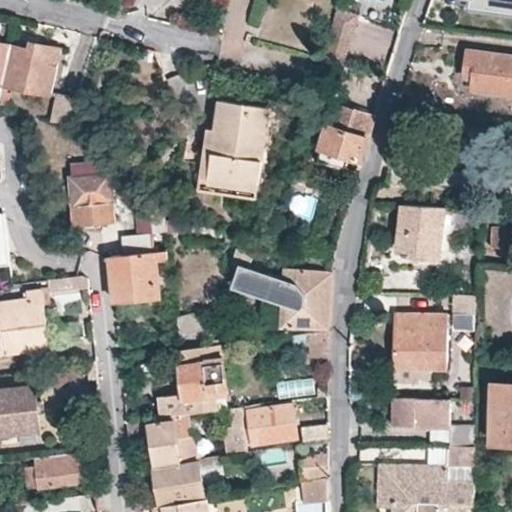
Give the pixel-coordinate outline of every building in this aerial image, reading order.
[(380,54),(391,56),(398,28),(389,26),(380,54)] [(335,36),(328,33),(321,60),(328,61),(331,54),(335,36)] [(0,82),(6,83),(12,45),(0,42),(0,82)] [(34,43),(31,50),(40,52),(43,44),(34,43)] [(12,45),(6,83),(36,90),(51,94),(61,48),(43,44),(40,52),(31,50),(12,45)] [(511,56),(466,50),(462,76),(471,77),(470,88),(511,93),(511,56)] [(341,65),(344,66),(353,68),(355,58),(343,55),(341,65)] [(369,73),(372,62),(355,58),(353,68),(369,73)] [(321,60),(317,77),(339,82),(344,66),(341,65),(328,61),(321,60)] [(372,62),(369,73),(385,77),(389,67),(372,62)] [(79,98),(65,93),(52,121),(69,124),(71,118),(79,98)] [(209,126),(206,143),(203,165),(199,189),(221,192),(222,178),(259,183),(271,107),(221,100),(217,127),(209,126)] [(349,157),(360,159),(374,114),(335,104),(316,161),(345,169),(349,157)] [(72,178),(73,182),(75,207),(76,210),(77,223),(115,219),(115,217),(113,201),(111,175),(100,176),(98,162),(74,165),(75,178),(72,178)] [(222,178),(221,192),(257,197),(259,183),(222,178)] [(125,237),(127,253),(155,251),(153,230),(150,207),(150,198),(138,191),(137,191),(137,196),(140,227),(141,235),(125,237)] [(167,229),(167,219),(165,207),(159,204),(150,198),(150,207),(153,230),(167,229)] [(402,203),(401,205),(398,240),(396,249),(411,249),(418,250),(418,257),(438,259),(444,209),(442,207),(402,203)] [(452,209),(451,222),(478,225),(479,208),(452,209)] [(0,262),(10,261),(5,217),(0,218),(0,262)] [(186,230),(186,219),(168,219),(167,219),(167,229),(168,230),(186,230)] [(511,226),(491,226),(490,246),(511,247),(511,226)] [(166,250),(155,251),(156,261),(167,259),(166,250)] [(113,273),(116,301),(156,298),(161,298),(157,265),(156,261),(155,251),(127,253),(112,255),(112,257),(113,273)] [(284,300),(285,273),(242,260),(234,285),(284,300)] [(329,328),(331,328),(333,290),(334,281),(334,271),(285,269),(285,273),(285,285),(284,300),(283,304),(282,327),(306,327),(328,328),(329,328)] [(49,280),(50,292),(83,288),(89,287),(88,278),(84,276),(72,278),(72,276),(57,278),(49,279),(49,280)] [(11,301),(0,303),(0,354),(5,354),(5,346),(48,341),(48,333),(45,306),(43,290),(28,292),(29,299),(11,301)] [(476,314),(475,294),(454,294),(453,314),(476,314)] [(394,314),(394,369),(432,369),(447,369),(447,315),(394,314)] [(311,332),(312,339),(313,357),(331,356),(331,331),(321,331),(311,332)] [(5,346),(5,354),(50,349),(48,341),(5,346)] [(184,364),(182,364),(185,394),(176,394),(160,396),(162,411),(163,416),(190,413),(218,409),(217,396),(229,394),(229,390),(225,354),(224,344),(197,347),(182,349),(184,364)] [(431,378),(432,369),(394,369),(395,380),(421,382),(421,378),(431,378)] [(492,442),(511,442),(511,382),(504,383),(492,383),(492,442)] [(41,429),(36,386),(0,390),(0,437),(2,440),(10,439),(14,433),(20,432),(36,430),(41,429)] [(450,426),(449,399),(393,397),(392,425),(450,426)] [(250,434),(251,444),(273,441),(282,440),(298,438),(296,422),(293,403),(287,404),(274,407),(247,410),(250,434)] [(249,451),(248,443),(246,429),(244,406),(233,408),(235,427),(227,427),(229,439),(231,453),(249,451)] [(130,438),(153,435),(156,454),(157,465),(183,461),(180,439),(192,437),(191,425),(190,413),(163,416),(128,421),(129,434),(130,438)] [(303,432),(305,442),(330,438),(329,424),(313,427),(303,429),(303,432)] [(474,445),(475,426),(450,426),(450,445),(459,446),(474,445)] [(38,441),(36,430),(20,432),(21,443),(38,441)] [(201,459),(198,436),(192,437),(180,439),(183,461),(201,459)] [(379,505),(394,505),(393,511),(473,511),(474,445),(459,446),(458,466),(445,465),(379,464),(379,505)] [(310,452),(313,470),(330,468),(330,449),(324,449),(310,452)] [(25,467),(28,488),(81,481),(86,480),(82,450),(69,452),(37,457),(38,465),(25,467)] [(281,465),(278,451),(265,453),(268,468),(281,465)] [(201,459),(183,461),(157,465),(156,465),(163,505),(208,498),(201,459)] [(313,475),(314,479),(330,477),(330,468),(313,470),(313,475)] [(303,481),(305,495),(330,491),(330,479),(330,477),(314,479),(303,481)] [(155,506),(155,511),(211,511),(209,497),(208,498),(155,506)]
